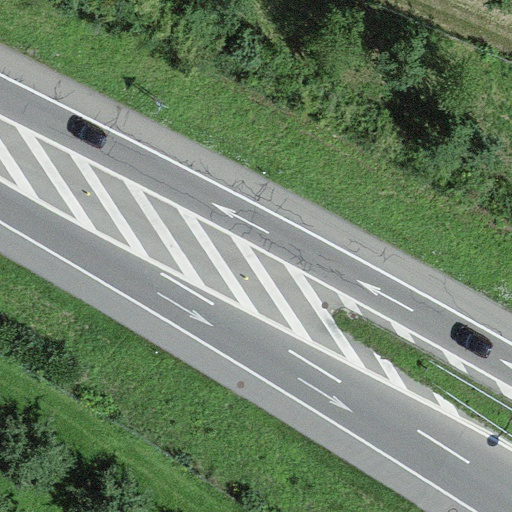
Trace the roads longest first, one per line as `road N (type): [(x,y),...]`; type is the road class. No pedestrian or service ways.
road 1 (trunk): [(0,193),(511,493)]
road 2 (trunk): [(511,367),(0,98)]
